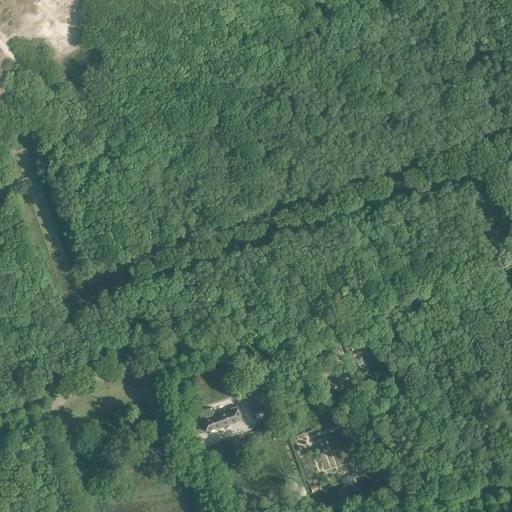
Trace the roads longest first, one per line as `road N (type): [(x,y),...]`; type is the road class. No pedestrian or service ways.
road 1 (track): [(219,511),(166,366),(511,248)]
road 2 (track): [(88,160),(166,366),(89,377),(58,404),(0,424)]
